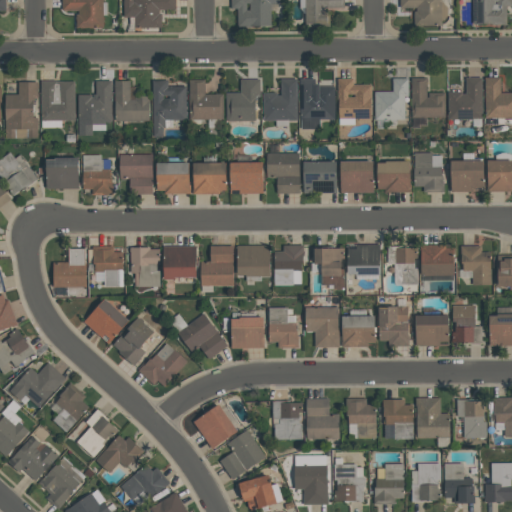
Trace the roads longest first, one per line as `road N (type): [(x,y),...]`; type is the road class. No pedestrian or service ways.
road 1 (residential): [(0,53),(511,47)]
road 2 (residential): [(28,236),(53,218),(511,217)]
road 3 (residential): [(157,421),(240,376),(511,372)]
road 4 (residential): [(28,236),(41,312),(157,421),(215,511)]
